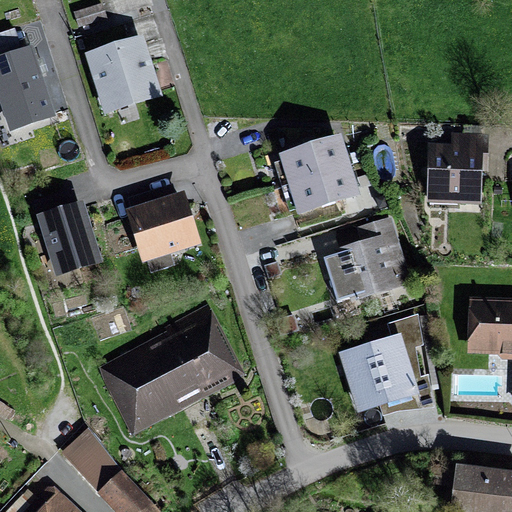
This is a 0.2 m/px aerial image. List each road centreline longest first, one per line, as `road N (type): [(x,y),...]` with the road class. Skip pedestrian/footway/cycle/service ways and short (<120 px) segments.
road 1 (residential): [(54,0),(116,191),(207,167),(305,472)]
road 2 (residential): [(305,472),(404,439),(511,440)]
